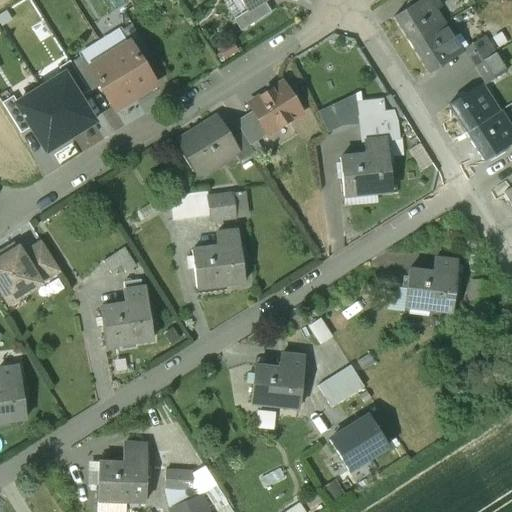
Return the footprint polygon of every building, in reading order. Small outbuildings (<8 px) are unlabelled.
[(239,0),(247,12),(248,13),(264,3),(269,0),(239,0)] [(422,0),(410,8),(393,19),(410,46),(442,26),(425,0),(422,0)] [(264,3),(248,13),(247,12),(235,20),(241,31),(270,13),(264,3)] [(149,55),(130,25),(120,31),(128,45),(129,44),(140,61),(149,55)] [(442,26),(410,46),(428,73),(459,53),(442,26)] [(483,38),(465,50),(475,66),(494,55),(483,38)] [(128,45),(108,57),(133,97),(154,83),(140,61),(129,44),(128,45)] [(99,87),(88,69),(89,68),(81,55),(69,63),(87,92),(88,93),(99,87)] [(494,55),(475,66),(487,84),(505,72),(494,55)] [(89,68),(88,69),(99,87),(112,109),(133,97),(108,57),(89,68)] [(63,75),(77,98),(87,92),(69,63),(59,69),(63,75)] [(39,90),(69,137),(92,122),(77,98),(63,75),(39,90)] [(283,85),(248,106),(252,113),(267,136),(267,137),(302,116),(283,85)] [(480,86),(449,106),(465,133),(497,113),(480,86)] [(30,128),(45,152),(69,137),(39,90),(15,104),(30,128)] [(317,115),(327,137),(343,128),(363,126),(362,117),(361,101),(360,94),(317,115)] [(20,134),(30,128),(15,104),(11,98),(1,105),(20,134)] [(361,101),(362,117),(383,115),(383,110),(381,99),(361,101)] [(394,109),(383,110),(383,115),(385,139),(386,151),(401,149),(402,149),(399,119),(394,109)] [(267,136),(252,113),(234,123),(240,133),(249,147),(267,136)] [(511,137),(497,113),(465,133),(483,161),(511,142),(511,137)] [(383,115),(362,117),(363,126),(363,141),(385,139),(383,115)] [(214,122),(179,144),(197,174),(231,152),(233,151),(227,142),(214,122)] [(240,133),(227,142),(233,151),(231,152),(239,163),(253,154),(249,147),(240,133)] [(385,139),(363,141),(364,154),(339,156),(342,196),(389,192),(386,151),(385,139)] [(205,193),(168,198),(171,221),(208,216),(206,198),(205,193)] [(232,195),(235,218),(249,216),(246,193),(232,195)] [(232,195),(206,198),(208,216),(209,221),(235,218),(232,195)] [(217,247),(191,250),(196,289),(243,283),(236,231),(215,233),(217,247)] [(41,244),(21,256),(39,285),(59,272),(41,244)] [(21,256),(14,245),(0,254),(0,290),(8,304),(39,285),(21,256)] [(126,253),(106,263),(112,275),(122,271),(126,278),(136,274),(126,253)] [(455,262),(433,259),(431,272),(407,269),(403,309),(449,314),(455,262)] [(487,283),(471,281),(468,306),(484,308),(487,283)] [(144,288),(123,291),(125,305),(99,309),(101,318),(95,319),(96,325),(102,324),(105,346),(121,344),(121,349),(134,347),(133,342),(152,340),(144,288)] [(302,359),(280,357),(278,369),(254,367),(250,405),(297,410),(302,359)] [(0,421),(25,419),(18,367),(0,369),(0,421)] [(350,367),(317,388),(330,409),(363,388),(350,367)] [(254,409),(252,426),(269,428),(271,412),(254,409)] [(367,417),(328,441),(347,472),(386,447),(367,417)] [(123,463),(97,463),(97,472),(89,472),(89,486),(97,486),(97,503),(144,504),(145,446),(123,446),(123,463)] [(190,475),(165,474),(164,490),(190,491),(190,475)] [(205,511),(199,497),(168,510),(169,511),(205,511)] [(303,511),(297,502),(281,511),(303,511)]
